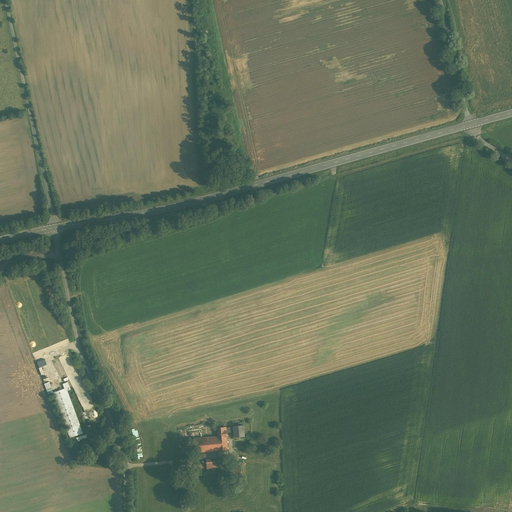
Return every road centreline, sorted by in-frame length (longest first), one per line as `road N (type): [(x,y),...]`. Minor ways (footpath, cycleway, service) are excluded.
road 1 (secondary): [(54,227),(183,204),(469,124)]
road 2 (unclassified): [(125,511),(121,453),(79,347),(59,254)]
road 3 (unclassified): [(54,227),(5,0)]
road 4 (unclassified): [(440,0),(469,124)]
